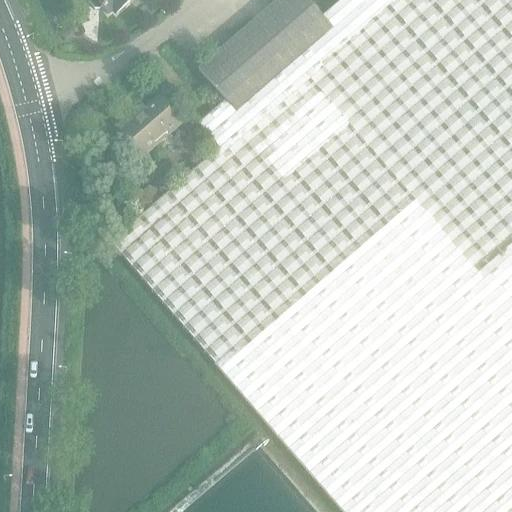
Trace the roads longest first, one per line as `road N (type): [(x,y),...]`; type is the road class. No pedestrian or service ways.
road 1 (tertiary): [(35,511),(49,265),(28,109)]
road 2 (unclassified): [(28,109),(132,54),(199,0)]
